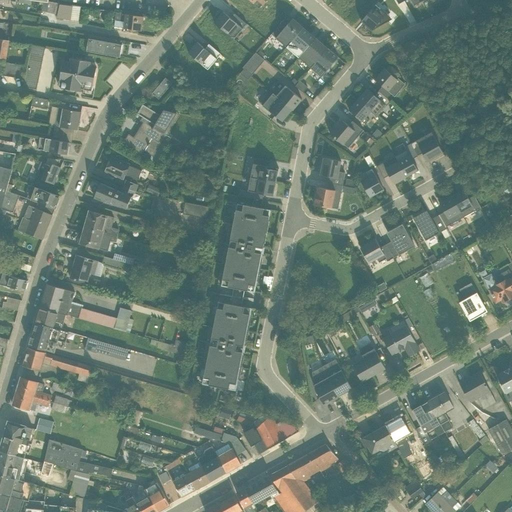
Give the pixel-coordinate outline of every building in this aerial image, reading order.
[(250,0),(260,9),(267,0),(250,0)] [(42,2),(40,13),(49,14),(48,19),(70,23),(73,6),(42,2)] [(375,4),(361,21),(372,30),(393,19),(375,4)] [(223,11),(214,22),(234,39),(247,23),(235,13),(231,18),(223,11)] [(114,27),(140,30),(143,16),(116,13),(114,27)] [(272,36),(286,48),(304,27),(290,15),(272,36)] [(298,58),(315,38),(304,27),(286,48),(298,58)] [(83,51),(117,57),(119,43),(85,38),(83,51)] [(328,48),(315,38),(298,58),(310,68),(328,48)] [(197,42),(188,53),(208,69),(221,54),(209,44),(205,49),(197,42)] [(21,58),(24,58),(19,88),(30,90),(32,73),(33,73),(35,57),(48,59),(49,49),(23,45),(21,58)] [(339,57),(328,48),(310,68),(322,77),(339,57)] [(240,60),(241,61),(233,71),(241,78),(260,58),(250,49),(240,60)] [(78,88),(92,91),(96,67),(87,66),(88,61),(66,57),(66,61),(59,60),(54,87),(77,91),(78,88)] [(385,70),(376,80),(382,85),(378,90),(387,98),(391,94),(394,97),(404,85),(397,79),(401,74),(390,66),(386,71),(385,70)] [(151,93),(158,98),(170,83),(163,77),(151,93)] [(281,81),(270,93),(290,112),(301,100),(281,81)] [(364,87),(355,99),(369,110),(378,99),(364,87)] [(261,103),(281,122),(290,112),(270,93),(261,103)] [(345,110),(359,121),(369,110),(355,99),(345,110)] [(29,117),(32,102),(25,101),(22,115),(29,117)] [(120,144),(149,161),(178,113),(160,109),(158,114),(139,105),(134,113),(143,117),(132,136),(127,133),(120,144)] [(74,129),(78,130),(81,112),(58,108),(55,126),(60,127),(74,129)] [(345,148),(361,130),(350,121),(347,125),(340,118),(327,132),(345,148)] [(70,142),(72,142),(74,129),(60,127),(58,140),(70,142)] [(424,161),(441,152),(430,132),(413,141),(424,161)] [(40,149),(68,154),(70,142),(58,140),(42,138),(40,149)] [(403,176),(415,170),(405,150),(393,156),(403,176)] [(102,169),(121,178),(128,163),(109,155),(102,169)] [(403,176),(393,156),(379,163),(389,183),(403,176)] [(317,174),(343,179),(344,172),(337,171),(339,161),(320,158),(317,174)] [(34,182),(51,189),(60,168),(43,161),(34,182)] [(249,162),(246,176),(273,181),(275,167),(249,162)] [(0,167),(0,193),(6,194),(12,170),(0,167)] [(367,197),(382,189),(373,173),(358,181),(367,197)] [(243,192),(270,196),(273,181),(246,176),(243,192)] [(90,196),(123,209),(129,195),(95,182),(90,196)] [(27,199),(38,203),(55,209),(59,196),(32,186),(27,199)] [(311,203),(336,209),(340,192),(315,186),(311,203)] [(468,197),(464,190),(454,195),(465,216),(481,207),(474,194),(468,197)] [(465,216),(454,195),(440,202),(445,211),(439,215),(446,227),(465,216)] [(18,230),(42,239),(55,209),(38,203),(36,208),(28,205),(18,230)] [(199,230),(200,205),(177,204),(176,229),(199,230)] [(270,210),(237,204),(222,285),(254,291),(270,210)] [(84,210),(80,227),(109,234),(113,218),(84,210)] [(447,229),(446,227),(439,215),(429,221),(424,212),(413,218),(426,241),(447,229)] [(396,254),(411,246),(400,224),(384,232),(396,254)] [(75,244),(105,251),(109,234),(80,227),(75,244)] [(368,267),(384,258),(373,238),(356,248),(368,267)] [(67,279),(87,284),(93,260),(74,255),(67,279)] [(511,296),(511,276),(508,269),(482,282),(493,303),(499,300),(501,303),(511,296)] [(25,290),(28,281),(0,272),(0,284),(2,285),(13,287),(25,290)] [(112,288),(115,278),(102,274),(99,284),(112,288)] [(470,321),(487,311),(471,283),(459,289),(465,300),(459,302),(470,321)] [(40,307),(66,314),(130,333),(133,320),(130,319),(132,311),(120,307),(117,318),(82,308),(83,305),(73,302),(75,292),(47,284),(40,307)] [(2,285),(0,291),(0,295),(8,297),(10,298),(13,287),(2,285)] [(21,301),(10,298),(8,297),(7,303),(3,302),(2,308),(18,311),(21,301)] [(197,384),(232,391),(248,308),(212,301),(197,384)] [(40,307),(36,322),(62,330),(66,314),(40,307)] [(408,357),(420,350),(402,320),(387,329),(389,333),(380,338),(390,356),(403,348),(408,357)] [(29,345),(54,352),(56,346),(64,348),(69,332),(62,330),(36,322),(29,345)] [(367,336),(373,333),(367,323),(362,326),(367,336)] [(0,346),(7,348),(8,339),(0,337),(0,346)] [(359,349),(364,359),(373,375),(386,369),(370,343),(359,349)] [(23,366),(41,371),(43,364),(79,374),(77,381),(89,384),(92,375),(90,375),(92,366),(28,348),(23,366)] [(335,359),(321,366),(338,396),(351,389),(335,359)] [(362,382),(373,375),(364,359),(353,365),(362,382)] [(507,399),(511,396),(511,365),(494,375),(507,399)] [(324,404),(338,396),(321,366),(312,372),(314,389),(324,404)] [(468,403),(488,392),(477,372),(457,383),(468,403)] [(21,377),(16,391),(50,402),(52,395),(43,392),(45,384),(21,377)] [(45,384),(44,392),(64,395),(65,387),(45,384)] [(13,404),(35,411),(37,404),(48,407),(50,402),(16,391),(13,404)] [(429,419),(451,407),(443,391),(421,403),(429,419)] [(66,401),(56,398),(53,410),(64,413),(66,401)] [(429,419),(421,403),(410,409),(418,424),(429,419)] [(267,449),(252,423),(238,416),(236,420),(245,424),(241,431),(243,434),(256,455),(267,449)] [(267,449),(298,432),(295,426),(280,422),(277,424),(275,420),(260,416),(252,423),(267,449)] [(396,446),(410,437),(397,416),(383,425),(396,446)] [(481,428),(496,454),(511,445),(511,436),(500,416),(481,428)] [(471,439),(478,434),(466,418),(460,423),(471,439)] [(8,421),(0,449),(0,450),(25,456),(26,452),(30,452),(34,435),(31,434),(33,428),(8,421)] [(226,473),(241,464),(236,456),(245,450),(237,437),(189,424),(183,442),(191,444),(193,434),(229,444),(214,452),(226,473)] [(396,446),(383,425),(359,440),(372,460),(396,446)] [(85,452),(50,444),(45,464),(115,481),(117,472),(82,464),(85,452)] [(326,445),(311,453),(323,471),(339,460),(326,445)] [(226,473),(214,452),(211,446),(205,450),(204,455),(198,458),(200,462),(210,481),(226,473)] [(0,474),(23,481),(28,461),(24,459),(25,456),(0,450),(0,474)] [(304,481),(323,471),(311,453),(287,466),(313,505),(318,502),(304,481)] [(171,458),(158,465),(164,474),(176,467),(171,458)] [(196,489),(210,481),(200,462),(190,468),(192,471),(187,473),(196,489)] [(414,475),(422,474),(420,464),(413,466),(414,475)] [(303,511),(313,505),(287,466),(269,475),(281,492),(294,511),(303,511)] [(196,489),(187,473),(173,481),(182,497),(196,489)] [(0,474),(0,492),(28,500),(33,484),(23,481),(0,474)] [(90,478),(76,475),(70,497),(77,499),(83,499),(90,478)] [(272,498),(281,492),(269,475),(245,488),(254,504),(270,495),(272,498)] [(157,511),(170,504),(155,479),(148,483),(149,486),(144,489),(157,511)] [(156,511),(157,511),(144,489),(142,486),(140,485),(137,493),(139,496),(134,499),(141,511),(156,511)] [(424,503),(431,511),(433,511),(451,496),(442,487),(424,503)] [(257,511),(254,504),(245,488),(236,493),(246,511),(257,511)] [(0,507),(20,511),(25,511),(28,500),(0,492),(0,507)] [(463,504),(470,497),(465,492),(459,499),(463,504)] [(240,511),(243,511),(234,494),(217,504),(221,511),(240,511)] [(141,511),(134,499),(132,496),(122,503),(126,511),(141,511)] [(452,511),(460,506),(451,496),(433,511),(452,511)] [(76,507),(60,506),(59,511),(81,511),(83,499),(77,499),(76,507)] [(43,511),(45,504),(45,502),(28,500),(25,511),(43,511)]
